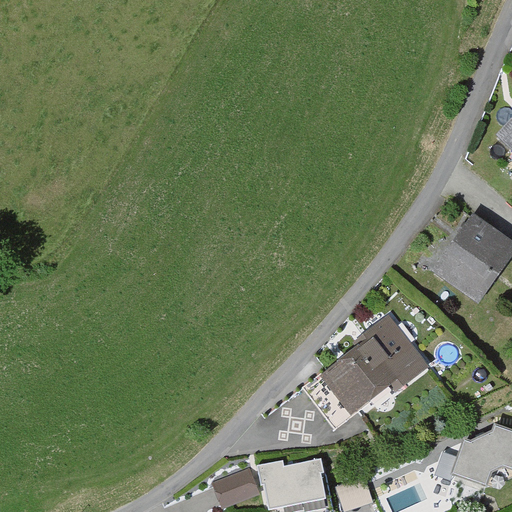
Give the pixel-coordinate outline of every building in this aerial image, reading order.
[(511,119),(498,135),(511,147),(511,119)] [(511,254),(511,242),(474,215),(435,270),(478,301),(511,254)] [(360,346),(321,376),(352,414),(391,384),(397,391),(428,367),(389,317),(357,342),(360,346)] [(471,439),(464,438),(451,473),(487,486),(491,473),(502,467),(511,470),(511,428),(495,422),(491,430),(471,439)] [(282,461),(258,466),(261,484),(264,483),(269,508),(325,497),(320,472),(323,471),(321,459),(283,466),(282,461)] [(249,469),(214,482),(223,507),(259,494),(249,469)] [(344,507),(372,500),(367,480),(338,487),(344,507)]
